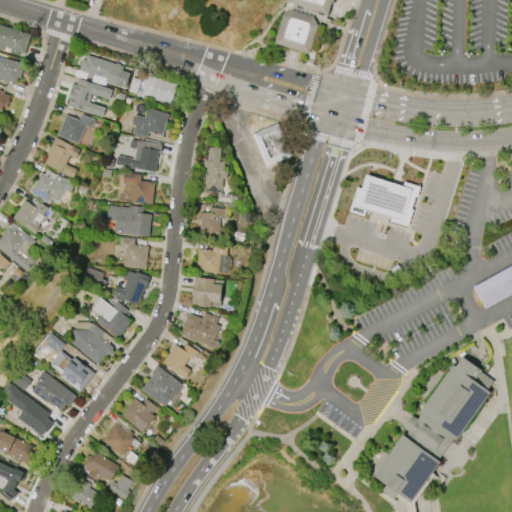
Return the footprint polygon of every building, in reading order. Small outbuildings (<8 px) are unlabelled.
[(286,0),(333,0),(328,15),(325,14),(324,16),(319,15),(320,12),(304,7),(304,10),(297,7),(297,5),(286,1),(286,0)] [(318,25),(310,54),(299,51),(299,52),(288,49),(289,47),(274,43),(283,14),(291,10),(313,16),(318,25)] [(0,25),(30,34),(24,53),(19,52),(18,55),(9,52),(10,48),(3,46),(2,50),(0,49),(0,25)] [(115,86),(104,82),(105,78),(93,74),(91,78),(85,77),(87,72),(78,69),(81,58),(85,60),(86,54),(114,63),(115,62),(119,63),(119,64),(122,65),(120,70),(128,72),(124,88),(116,85),(115,86)] [(0,56),(20,63),(19,68),(21,69),(18,78),(16,77),(14,83),(11,82),(10,84),(1,81),(2,79),(0,78),(0,56)] [(170,104),(146,97),(151,82),(147,80),(148,75),(177,84),(172,100),(171,99),(170,104)] [(140,79),(136,93),(127,91),(131,77),(140,79)] [(102,117),(67,105),(69,97),(66,96),(68,90),(71,91),(73,84),(76,85),(78,79),(111,90),(108,99),(91,93),(88,102),(105,107),(102,117)] [(0,90),(3,91),(2,93),(9,95),(5,107),(2,106),(0,111),(0,90)] [(161,136),(148,132),(146,138),(132,133),(134,126),(131,125),(134,114),(144,117),(146,108),(168,114),(161,136)] [(77,144),(56,135),(65,114),(78,120),(80,114),(94,119),(90,128),(84,126),(77,144)] [(267,166),(253,134),(261,130),(259,126),(267,123),(269,126),(277,123),(291,155),(267,166)] [(71,178),(43,164),(46,157),(44,156),(54,137),(78,150),(74,158),(68,155),(64,163),(76,169),(71,178)] [(153,172),(127,167),(128,158),(137,159),(139,149),(135,149),(137,139),(151,142),(150,148),(158,150),(153,172)] [(221,193),(203,192),(205,168),(203,168),(204,160),(207,160),(208,147),(220,148),(219,162),(224,162),(223,171),(227,171),(226,178),(222,178),(221,193)] [(48,203),(28,192),(39,172),(43,174),(46,169),(72,184),(70,186),(72,187),(70,191),(69,190),(67,193),(64,191),(57,202),(51,198),(48,203)] [(153,182),(151,204),(129,202),(131,183),(121,182),(122,172),(140,174),(139,181),(153,182)] [(364,175),(354,206),(399,220),(409,189),(364,175)] [(216,201),(217,193),(232,194),(232,195),(238,196),(237,203),(216,201)] [(11,218),(24,200),(31,205),(35,200),(47,208),(42,216),(37,213),(32,221),(39,226),(34,234),(11,218)] [(150,214),(148,236),(123,234),(123,233),(113,232),(114,220),(107,219),(107,217),(105,217),(106,208),(108,208),(108,205),(128,207),(128,206),(142,207),(141,213),(150,214)] [(199,235),(201,213),(209,213),(209,207),(225,208),(224,218),(220,218),(219,227),(227,227),(226,238),(199,235)] [(25,271),(0,250),(0,237),(9,226),(10,227),(13,223),(35,241),(30,247),(30,253),(36,258),(25,271)] [(145,268),(123,267),(125,248),(118,247),(119,237),(134,238),(133,245),(147,246),(145,268)] [(197,249),(211,250),(212,243),(227,244),(226,255),(230,259),(231,267),(229,271),(226,273),(218,272),(218,273),(195,271),(197,249)] [(0,254),(9,263),(2,270),(0,267),(0,254)] [(136,305),(111,295),(115,286),(122,289),(126,280),(122,279),(126,270),(134,273),(135,271),(150,277),(146,286),(144,286),(136,305)] [(190,304),(191,296),(190,296),(191,285),(192,285),(193,276),(203,277),(203,278),(222,280),(219,307),(190,304)] [(130,321),(116,339),(94,322),(99,316),(89,308),(98,297),(111,307),(116,302),(127,310),(123,316),(130,321)] [(210,346),(179,334),(188,313),(201,319),(203,313),(217,318),(214,324),(219,326),(210,346)] [(96,364),(68,343),(71,338),(71,330),(76,330),(76,323),(87,322),(92,324),(111,339),(107,344),(110,346),(111,353),(103,355),(96,364)] [(496,354),(499,411),(436,507),(441,511),(409,511),(346,471),(407,377),(471,341),(491,345),(496,354)] [(184,378),(161,363),(174,343),(181,348),(185,343),(197,352),(192,360),(188,357),(183,366),(190,370),(184,378)] [(76,389),(58,376),(66,366),(55,358),(62,349),(63,351),(66,347),(70,350),(71,348),(83,357),(79,363),(90,371),(76,389)] [(156,365),(181,384),(164,406),(159,402),(158,403),(140,389),(153,373),(151,372),(156,365)] [(42,370),(75,396),(66,407),(64,405),(59,411),(46,401),(45,402),(30,391),(37,381),(35,380),(42,370)] [(30,381),(22,391),(11,382),(19,372),(30,381)] [(37,434),(16,417),(21,411),(6,400),(10,396),(4,392),(10,385),(36,405),(33,409),(38,412),(39,410),(40,411),(42,409),(47,413),(44,417),(51,423),(43,432),(40,430),(37,434)] [(141,432),(120,415),(134,398),(141,404),(145,398),(157,407),(151,414),(154,416),(141,432)] [(121,456),(102,441),(106,435),(105,434),(114,423),(127,434),(129,431),(132,433),(130,436),(134,439),(121,456)] [(0,430),(32,446),(24,462),(18,459),(17,462),(12,459),(14,457),(0,450),(0,430)] [(95,453),(119,467),(110,481),(99,475),(97,480),(87,475),(90,470),(83,466),(89,455),(93,457),(95,453)] [(0,475),(3,476),(0,483),(0,493),(13,498),(16,491),(15,490),(23,472),(0,462),(0,475)] [(125,500),(108,490),(113,482),(116,483),(121,475),(132,481),(128,490),(130,491),(125,500)] [(70,499),(94,511),(102,495),(78,483),(70,499)]
